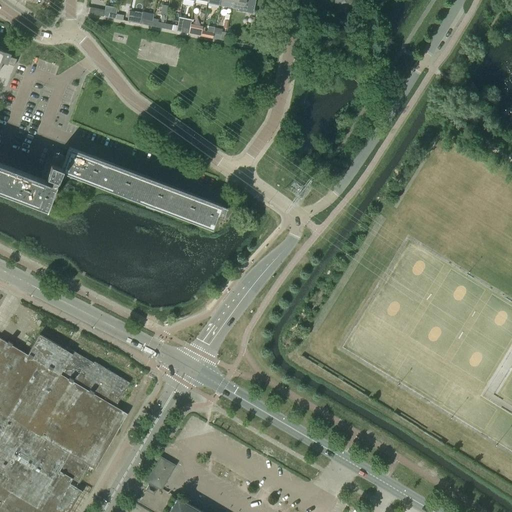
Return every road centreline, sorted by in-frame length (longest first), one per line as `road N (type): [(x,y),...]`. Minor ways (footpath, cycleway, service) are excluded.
road 1 (secondary): [(434,511),(188,368)]
road 2 (unclassified): [(298,219),(351,178),(465,0)]
road 3 (unclassified): [(239,174),(135,101),(69,31)]
road 4 (secondary): [(188,368),(0,270)]
road 5 (residential): [(239,174),(279,105),(298,0)]
road 6 (unclassified): [(188,368),(298,219)]
road 7 (tertiary): [(103,511),(188,368)]
